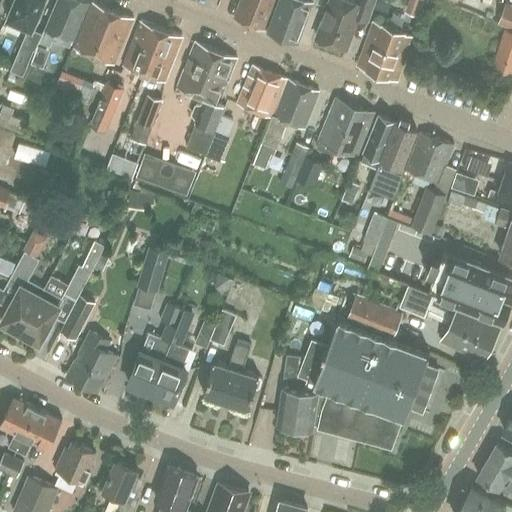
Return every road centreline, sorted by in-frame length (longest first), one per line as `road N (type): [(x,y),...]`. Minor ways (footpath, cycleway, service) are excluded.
road 1 (residential): [(390,511),(203,458),(0,364)]
road 2 (residential): [(150,0),(511,140)]
road 3 (unclassified): [(430,511),(511,372)]
